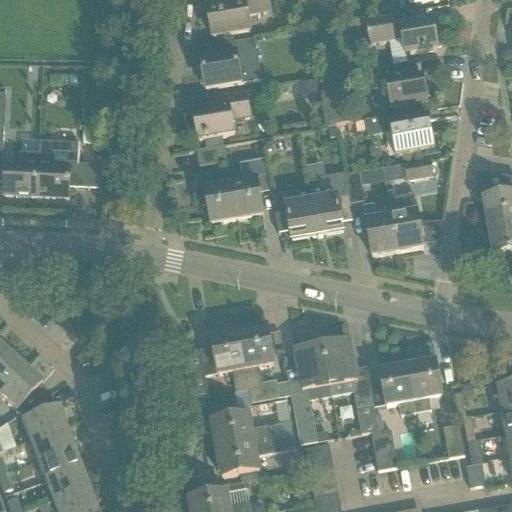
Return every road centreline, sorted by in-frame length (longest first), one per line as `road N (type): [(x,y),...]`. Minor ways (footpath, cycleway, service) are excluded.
road 1 (residential): [(438,314),(485,0)]
road 2 (residential): [(147,258),(438,314)]
road 3 (residential): [(147,258),(186,0)]
road 4 (track): [(108,253),(142,0)]
road 5 (residential): [(129,511),(62,368),(0,314)]
road 6 (residential): [(0,250),(147,258)]
